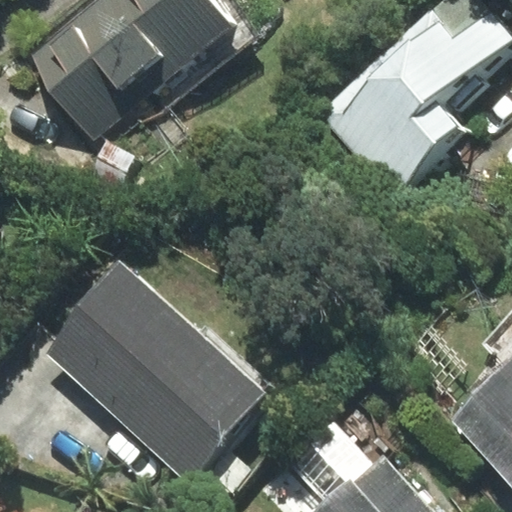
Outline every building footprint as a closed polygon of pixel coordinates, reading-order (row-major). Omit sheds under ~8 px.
[(251,36),(226,0),(87,0),(27,45),(95,139),(131,109),(142,122),(251,36)] [(439,105),(511,41),(511,35),(480,0),(445,0),(319,112),(389,190),(459,128),(439,105)] [(123,268),(47,353),(188,478),(264,393),(123,268)] [(511,312),(482,343),(505,366),(452,419),(511,477),(511,312)] [(321,511),(434,511),(383,456),(321,511)]
